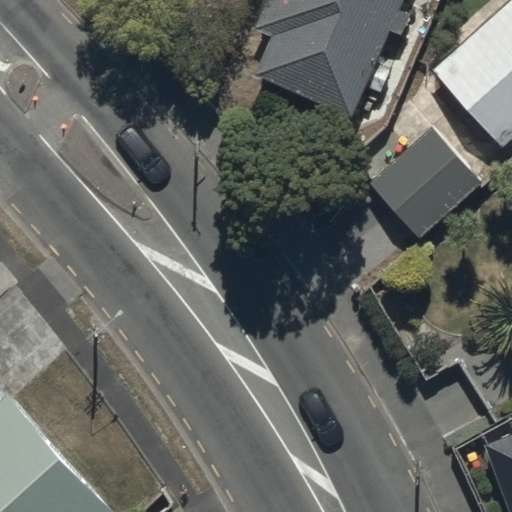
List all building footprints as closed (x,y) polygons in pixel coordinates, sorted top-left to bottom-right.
[(406,0),(274,0),(259,38),(269,42),(253,79),(354,122),(406,0)] [(504,151),(507,148),(511,143),(511,9),(437,75),(504,151)] [(421,245),(483,185),(485,181),(430,124),(365,187),(421,245)] [(0,511),(112,511),(0,386),(0,511)] [(511,511),(511,437),(486,447),(511,511)]
